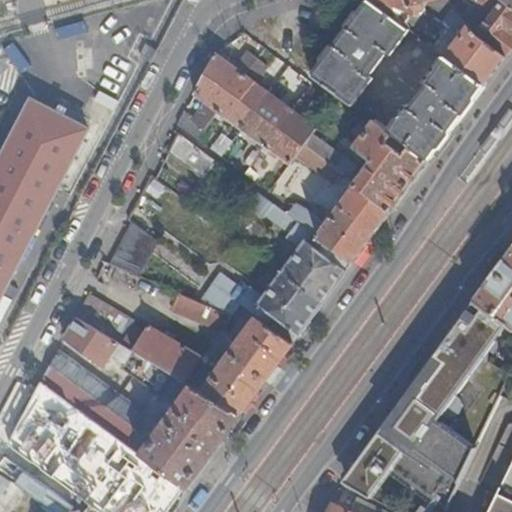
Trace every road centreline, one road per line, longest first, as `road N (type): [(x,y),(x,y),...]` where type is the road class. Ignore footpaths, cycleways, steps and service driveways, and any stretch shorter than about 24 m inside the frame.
road 1 (tertiary): [(511,85),(205,511)]
road 2 (residential): [(0,399),(198,28),(239,0)]
road 3 (tertiary): [(280,511),(511,209)]
